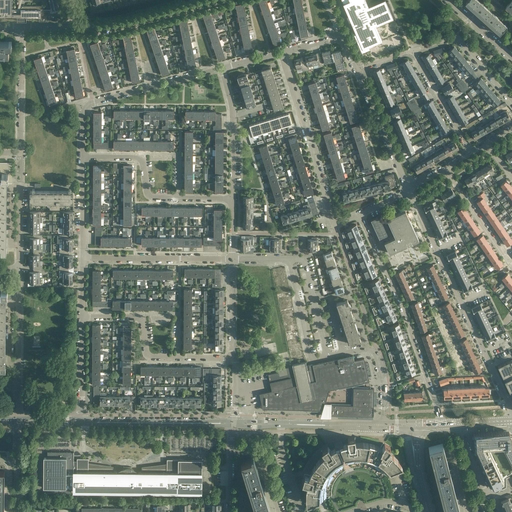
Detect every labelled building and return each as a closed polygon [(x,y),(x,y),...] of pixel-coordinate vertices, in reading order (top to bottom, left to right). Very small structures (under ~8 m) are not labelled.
[(0,0),(0,17),(61,17),(56,0),(0,0)] [(368,7),(365,0),(341,0),(363,49),(381,41),(375,28),(375,27),(393,19),(389,10),(391,9),(388,1),(386,2),(384,0),(382,1),(368,7)] [(476,13),(483,5),(477,0),(466,0),(465,2),(476,13)] [(259,5),(261,11),(269,8),(267,3),(259,5)] [(483,5),(476,13),(488,23),(495,16),(483,5)] [(261,11),(263,16),(271,14),(269,8),(261,11)] [(214,17),(213,14),(211,15),(209,12),(202,14),(204,20),(211,17),(214,17)] [(263,16),(265,22),(273,19),(271,14),(263,16)] [(495,16),(488,23),(500,33),(506,26),(495,16)] [(204,20),(205,26),(213,23),(211,17),(204,20)] [(265,22),(267,28),(275,25),(273,19),(265,22)] [(213,23),(205,26),(207,31),(215,29),(218,28),(217,26),(214,26),(213,23)] [(267,28),(269,33),(277,31),(275,25),(267,28)] [(148,35),(155,32),(154,26),(146,29),(148,35)] [(207,31),(209,37),(217,34),(215,29),(207,31)] [(269,33),(271,39),(279,36),(277,31),(269,33)] [(148,35),(150,40),(157,38),(155,32),(148,35)] [(241,40),(242,40),(250,38),(249,32),(241,34),(241,36),(240,37),(240,38),(233,39),(234,42),(241,40)] [(209,37),(211,43),(219,40),(217,34),(209,37)] [(281,42),(279,36),(271,39),(273,45),(281,42)] [(150,40),(151,46),(159,43),(157,38),(150,40)] [(211,43),(213,48),(221,46),(219,40),(211,43)] [(0,53),(8,54),(8,47),(11,47),(11,41),(0,41),(0,53)] [(90,44),(92,50),(99,47),(97,41),(90,44)] [(151,46),(153,52),(161,49),(159,43),(151,46)] [(213,48),(215,54),(223,51),(221,46),(213,48)] [(93,56),(101,53),(99,47),(92,50),(93,56)] [(448,52),(452,56),(458,51),(454,47),(448,52)] [(153,52),(155,58),(163,55),(161,49),(153,52)] [(321,63),(324,62),(325,63),(334,61),(337,72),(344,70),(343,68),(345,67),(344,66),(343,61),(344,61),(343,57),(342,57),(340,52),(341,52),(340,49),(338,50),(338,51),(330,53),(329,50),(322,53),(323,56),(320,57),(320,58),(321,63)] [(223,51),(215,54),(217,60),(225,57),(223,51)] [(452,56),(456,61),(461,56),(458,51),(452,56)] [(93,56),(95,61),(103,59),(101,53),(93,56)] [(321,63),(320,58),(318,59),(316,54),(314,55),(313,54),(310,55),(310,56),(314,68),(322,66),(321,63)] [(163,55),(155,58),(157,63),(165,61),(163,55)] [(423,58),(426,63),(432,60),(429,55),(423,58)] [(314,68),(310,56),(305,57),(306,62),(304,63),(306,70),(314,68)] [(458,63),(459,65),(465,60),(461,56),(456,61),(454,63),(456,65),(458,63)] [(33,59),(35,65),(43,62),(41,57),(33,59)] [(294,60),(295,65),(297,70),(302,68),(302,71),(306,70),(304,63),(301,63),(300,58),(294,60)] [(103,59),(95,61),(97,67),(105,64),(103,59)] [(402,63),(405,68),(411,65),(408,59),(402,63)] [(426,63),(429,69),(435,65),(432,60),(426,63)] [(459,65),(463,70),(469,65),(465,60),(459,65)] [(157,63),(159,69),(167,66),(165,61),(157,63)] [(43,62),(35,65),(37,71),(45,68),(43,62)] [(97,67),(99,73),(107,70),(105,64),(97,67)] [(262,74),(272,71),(270,66),(269,67),(269,66),(269,65),(261,68),(262,68),(262,69),(261,69),(262,74)] [(405,68),(408,73),(414,70),(411,65),(405,68)] [(429,69),(432,74),(438,70),(435,65),(429,69)] [(469,65),(463,70),(467,75),(472,71),(473,70),(469,65)] [(167,66),(159,69),(161,75),(169,72),(167,66)] [(37,71),(39,76),(47,74),(45,68),(37,71)] [(373,72),(375,77),(382,75),(379,69),(373,72)] [(101,78),(109,76),(107,70),(99,73),(101,78)] [(408,73),(411,79),(417,75),(414,70),(408,73)] [(432,74),(435,79),(441,75),(438,70),(432,74)] [(238,82),(247,79),(246,74),(245,74),(245,73),(237,75),(238,76),(236,77),(238,82)] [(47,74),(39,76),(41,82),(49,79),(47,74)] [(338,82),(346,80),(344,74),(336,77),(338,82)] [(375,77),(378,83),(384,80),(382,75),(375,77)] [(411,79),(414,84),(420,80),(417,75),(411,79)] [(438,84),(439,83),(444,81),(441,75),(435,79),(438,84)] [(101,78),(103,84),(111,81),(109,76),(101,78)] [(479,79),(474,83),(478,88),(484,83),(480,78),(479,79)] [(41,82),(43,88),(51,85),(49,79),(41,82)] [(239,86),(240,87),(249,84),(247,79),(238,82),(239,84),(237,85),(237,87),(239,86)] [(338,82),(339,88),(347,86),(346,80),(338,82)] [(384,80),(378,83),(380,88),(387,86),(384,80)] [(423,86),(420,80),(414,84),(417,89),(423,86)] [(111,81),(103,84),(105,90),(113,87),(111,81)] [(308,84),(310,90),(317,88),(316,82),(308,84)] [(442,87),(443,90),(445,93),(453,89),(449,83),(442,87)] [(478,88),(482,92),(488,87),(484,83),(478,88)] [(249,84),(240,87),(240,89),(238,90),(239,92),(241,92),(251,89),(249,84)] [(51,85),(43,88),(45,93),(53,91),(51,85)] [(463,93),(465,91),(469,88),(467,85),(462,88),(460,90),(463,93)] [(341,94),(349,91),(347,86),(339,88),(341,94)] [(380,88),(383,94),(389,91),(387,86),(380,88)] [(417,89),(420,94),(425,91),(426,91),(423,86),(417,89)] [(488,87),(482,92),(486,97),(492,92),(488,87)] [(310,90),(311,96),(319,93),(317,88),(310,90)] [(243,97),(252,94),(251,89),(241,92),(242,95),(240,95),(241,97),(243,97)] [(45,93),(47,99),(55,96),(53,91),(45,93)] [(341,94),(343,100),(351,97),(349,91),(341,94)] [(389,91),(383,94),(385,100),(391,97),(389,91)] [(279,95),(278,92),(269,95),(270,100),(279,97),(281,96),(281,94),(279,95)] [(486,97),(490,101),(496,96),(492,92),(486,97)] [(311,96),(313,101),(321,99),(319,93),(311,96)] [(244,102),(254,99),(252,94),(243,97),(243,100),(242,100),(242,103),(244,102)] [(446,99),(449,104),(455,101),(452,95),(447,98),(446,99)] [(55,96),(47,99),(49,105),(57,102),(55,96)] [(496,96),(490,101),(494,106),(500,101),(496,96)] [(343,100),(345,105),(353,103),(351,97),(343,100)] [(388,105),(389,105),(394,102),(391,97),(385,100),(388,105)] [(422,106),(425,104),(430,101),(428,98),(424,100),(424,102),(421,104),(422,106)] [(254,99),(244,102),(245,105),(243,106),(244,108),(246,107),(255,105),(254,99)] [(315,107),(323,105),(321,99),(313,101),(315,107)] [(431,101),(430,101),(425,104),(428,109),(434,106),(431,101)] [(455,101),(449,104),(452,109),(458,106),(455,101)] [(281,102),(272,105),(273,110),(283,108),(283,107),(284,107),(284,105),(282,105),(281,102)] [(353,103),(345,105),(346,111),(355,109),(353,103)] [(315,107),(317,113),(324,110),(323,105),(315,107)] [(390,110),(391,113),(392,116),(396,114),(401,112),(399,106),(396,107),(391,109),(390,110)] [(428,109),(431,114),(437,111),(434,106),(428,109)] [(452,109),(455,114),(461,111),(458,106),(452,109)] [(346,111),(348,117),(356,114),(355,109),(346,111)] [(318,119),(326,116),(324,110),(317,113),(318,119)] [(431,114),(434,119),(440,116),(437,111),(431,114)] [(455,114),(458,119),(464,116),(461,111),(455,114)] [(501,116),(504,122),(510,118),(507,112),(501,116)] [(292,124),(289,113),(288,113),(288,114),(284,115),(287,125),(291,124),(292,124)] [(356,114),(348,117),(350,123),(358,120),(356,114)] [(287,125),(284,115),(279,117),(282,127),(287,125)] [(318,119),(320,124),(328,122),(326,116),(318,119)] [(443,121),(440,116),(434,119),(437,124),(443,121)] [(467,121),(464,116),(458,119),(461,125),(467,121)] [(495,119),(498,125),(504,122),(501,116),(495,119)] [(282,127),(279,117),(274,118),(277,128),(282,127)] [(277,128),(274,118),(269,120),(272,130),(277,128)] [(394,121),(396,126),(402,123),(400,118),(398,119),(395,120),(394,121)] [(489,123),(492,129),(498,125),(495,119),(489,123)] [(272,130),(269,120),(264,121),(267,131),(272,130)] [(267,131),(264,121),(259,123),(262,133),(267,131)] [(446,126),(443,121),(437,124),(440,130),(446,126)] [(328,122),(320,124),(322,130),(330,128),(328,122)] [(262,133),(259,123),(254,124),(258,134),(262,133)] [(396,126),(398,132),(405,129),(402,123),(396,126)] [(483,126),(486,132),(492,129),(489,123),(483,126)] [(258,134),(254,124),(250,126),(250,125),(249,125),(252,136),(253,136),(258,134)] [(351,127),(353,132),(361,130),(359,124),(351,127)] [(449,131),(446,126),(440,130),(443,135),(449,131)] [(477,129),(481,135),(486,132),(483,126),(477,129)] [(398,132),(401,137),(407,135),(405,129),(398,132)] [(481,135),(477,129),(471,133),(474,139),(481,135)] [(361,130),(353,132),(355,138),(363,136),(361,130)] [(323,134),(325,140),(333,138),(331,132),(323,134)] [(401,137),(403,143),(410,140),(407,135),(401,137)] [(290,144),(297,142),(296,136),(288,138),(290,144)] [(355,138),(357,144),(365,141),(363,136),(355,138)] [(333,138),(325,140),(327,146),(335,143),(333,138)] [(403,143),(405,148),(412,146),(410,140),(403,143)] [(365,141),(357,144),(358,150),(366,147),(365,141)] [(290,144),(291,150),(299,147),(297,142),(290,144)] [(327,146),(328,151),(336,149),(335,143),(327,146)] [(449,146),(452,152),(458,148),(455,143),(449,146)] [(259,147),(260,153),(268,151),(266,145),(259,147)] [(414,151),(412,146),(405,148),(408,154),(414,151)] [(449,146),(443,150),(446,155),(452,152),(449,146)] [(291,150),(293,155),(301,153),(299,147),(291,150)] [(358,150),(360,155),(368,153),(366,147),(358,150)] [(336,149),(328,151),(330,157),(338,155),(336,149)] [(446,155),(443,150),(437,153),(440,159),(446,155)] [(260,153),(262,159),(270,156),(268,151),(260,153)] [(431,157),(434,162),(440,159),(437,153),(435,154),(434,152),(430,154),(431,156),(431,157)] [(293,155),(295,161),(303,159),(301,153),(293,155)] [(362,161),(370,159),(368,153),(360,155),(362,161)] [(330,157),(332,163),(340,160),(338,155),(330,157)] [(272,162),(270,156),(262,159),(264,165),(272,162)] [(434,162),(431,157),(425,160),(429,166),(434,162)] [(304,165),(303,159),(295,161),(297,167),(304,165)] [(362,161),(364,167),(372,164),(370,159),(362,161)] [(418,161),(419,163),(423,169),(429,166),(425,160),(423,161),(422,159),(418,161)] [(340,160),(332,163),(334,169),(342,166),(340,160)] [(423,169),(419,163),(418,161),(412,165),(413,167),(417,173),(423,169)] [(0,249),(1,249),(1,252),(6,252),(6,249),(4,249),(4,228),(5,184),(10,184),(11,163),(0,162),(0,249)] [(264,165),(266,170),(273,168),(272,162),(264,165)] [(372,164),(364,167),(365,173),(373,170),(372,164)] [(484,167),(488,173),(493,170),(490,164),(484,167)] [(304,165),(297,167),(298,173),(306,170),(304,165)] [(334,169),(335,174),(343,172),(342,166),(334,169)] [(479,170),(483,176),(488,173),(484,167),(479,170)] [(273,168),(266,170),(267,176),(275,174),(273,168)] [(306,170),(298,173),(295,174),(297,179),(300,178),(308,176),(306,170)] [(483,176),(479,170),(474,174),(479,181),(484,178),(483,176)] [(343,172),(335,174),(337,180),(345,178),(343,172)] [(267,176),(269,182),(277,179),(275,174),(267,176)] [(382,182),(384,191),(390,189),(390,187),(396,186),(393,174),(384,176),(386,181),(382,182)] [(474,174),(469,177),(473,183),(474,184),(479,181),(474,174)] [(308,176),(300,178),(302,184),(310,182),(308,176)] [(473,183),(469,177),(464,180),(468,186),(473,183)] [(269,182),(271,188),(279,185),(277,179),(269,182)] [(500,185),(504,190),(510,185),(506,181),(500,185)] [(302,184),(304,190),(311,187),(310,182),(302,184)] [(376,184),(379,192),(384,191),(382,182),(376,184)] [(364,185),(365,187),(367,195),(373,194),(371,185),(370,183),(364,185)] [(371,185),(373,194),(379,192),(376,184),(371,185)] [(271,188),(273,193),(280,191),(279,185),(271,188)] [(313,193),(311,187),(304,190),(305,196),(313,193)] [(359,188),(361,197),(367,195),(365,187),(359,188)] [(353,190),(355,198),(361,197),(359,188),(353,190)] [(446,192),(450,198),(451,200),(455,197),(454,195),(455,195),(451,189),(446,192)] [(347,192),(350,200),(355,198),(353,190),(347,192)] [(273,193),(274,199),(282,197),(280,191),(273,193)] [(49,210),(59,210),(59,203),(73,203),(73,192),(29,192),(29,203),(49,203),(49,210)] [(350,200),(347,192),(341,193),(342,195),(338,196),(339,202),(344,201),(350,200)] [(450,198),(446,192),(441,196),(445,202),(450,198)] [(476,202),(480,207),(486,203),(483,198),(485,196),(483,193),(477,197),(479,200),(476,202)] [(284,203),(282,197),(274,199),(276,205),(284,203)] [(424,207),(426,212),(435,208),(438,206),(437,204),(434,206),(432,203),(424,207)] [(480,207),(483,212),(489,208),(486,203),(480,207)] [(310,209),(309,207),(303,209),(306,217),(312,215),(311,212),(310,209)] [(461,216),(467,212),(463,207),(457,211),(461,216)] [(435,208),(426,212),(428,216),(437,212),(435,208)] [(483,212),(486,217),(493,212),(489,208),(483,212)] [(306,217),(303,209),(298,210),(300,219),(306,217)] [(300,219),(298,210),(292,212),(295,221),(300,219)] [(389,253),(419,240),(405,210),(386,219),(388,222),(386,224),(382,215),(370,220),(380,241),(385,238),(386,241),(384,242),(389,253)] [(295,221),(292,212),(286,214),(289,222),(295,221)] [(437,212),(428,216),(430,221),(439,217),(437,212)] [(461,216),(464,221),(470,217),(467,212),(461,216)] [(486,217),(490,221),(496,217),(493,212),(486,217)] [(289,222),(286,214),(280,216),(283,224),(289,222)] [(441,222),(439,217),(430,221),(433,226),(441,222)] [(467,226),(473,222),(470,217),(464,221),(467,226)] [(496,217),(490,221),(493,226),(499,222),(496,217)] [(433,226),(435,230),(443,226),(441,222),(433,226)] [(467,226),(470,231),(477,226),(473,222),(467,226)] [(493,226),(496,231),(503,227),(499,222),(493,226)] [(346,228),(348,233),(348,234),(358,230),(356,224),(351,226),(351,225),(348,226),(348,227),(346,228)] [(445,231),(443,226),(435,230),(437,235),(445,231)] [(477,226),(470,231),(474,236),(480,231),(477,226)] [(503,227),(496,231),(500,236),(506,232),(503,227)] [(360,235),(358,230),(348,234),(348,233),(347,234),(349,239),(360,235)] [(445,231),(437,235),(439,240),(448,236),(445,231)] [(500,236),(503,241),(509,237),(506,232),(500,236)] [(42,239),(42,235),(33,235),(33,238),(29,238),(29,240),(28,241),(28,244),(39,244),(40,239),(42,239)] [(59,244),(62,244),(73,244),(73,238),(69,238),(69,235),(59,235),(59,244)] [(362,240),(360,235),(349,239),(351,244),(362,240)] [(476,239),(480,244),(486,240),(482,235),(476,239)] [(253,236),(246,236),(246,239),(240,239),(240,245),(251,245),(253,245),(253,236)] [(511,240),(509,237),(503,241),(507,246),(511,242),(511,240)] [(364,245),(362,240),(351,244),(354,249),(364,245)] [(486,240),(480,244),(483,249),(489,245),(486,240)] [(33,250),(33,252),(42,252),(42,244),(39,244),(28,244),(28,246),(29,247),(29,250),(33,250)] [(56,251),(56,252),(68,252),(68,250),(73,250),(73,244),(62,244),(62,249),(59,249),(59,251),(56,251)] [(251,250),(251,245),(240,245),(240,251),(246,251),(246,253),(253,253),(253,250),(251,250)] [(366,250),(364,245),(354,249),(356,254),(366,250)] [(483,249),(486,254),(492,250),(489,245),(483,249)] [(358,259),(368,255),(366,250),(356,254),(358,259)] [(492,250),(486,254),(490,258),(496,254),(492,250)] [(447,255),(449,260),(457,256),(455,251),(447,255)] [(28,261),(29,261),(39,261),(39,256),(42,256),(42,252),(33,252),(33,255),(29,255),(29,257),(28,258),(28,261)] [(62,261),(72,261),(73,255),(68,255),(68,252),(56,252),(56,254),(59,254),(59,256),(62,256),(62,261)] [(490,258),(493,263),(499,259),(496,254),(490,258)] [(370,260),(368,255),(358,259),(360,264),(361,264),(370,260)] [(460,261),(457,256),(449,260),(451,265),(460,261)] [(499,259),(493,263),(496,268),(502,264),(499,259)] [(372,265),(370,260),(361,264),(363,268),(372,265)] [(33,267),(33,269),(42,269),(42,266),(39,266),(39,261),(29,261),(29,267),(33,267)] [(59,266),(59,269),(68,269),(68,267),(72,267),(72,261),(62,261),(62,266),(59,266)] [(462,265),(460,261),(451,265),(453,269),(462,265)] [(375,269),(372,265),(363,268),(362,269),(364,274),(375,269)] [(429,273),(435,270),(433,265),(427,268),(429,273)] [(455,274),(464,270),(462,265),(453,269),(455,274)] [(42,269),(33,269),(33,272),(29,272),(29,278),(42,278),(42,269)] [(68,272),(68,269),(59,269),(59,278),(62,278),(72,278),(72,272),(68,272)] [(377,275),(375,269),(364,274),(366,279),(377,275)] [(395,273),(397,279),(404,276),(402,272),(404,271),(403,270),(395,273)] [(429,273),(432,279),(438,276),(435,270),(429,273)] [(466,274),(464,270),(455,274),(458,278),(466,274)] [(505,283),(511,278),(507,273),(501,278),(505,283)] [(460,283),(468,279),(466,274),(458,278),(460,283)] [(405,278),(407,277),(406,275),(404,276),(397,279),(400,284),(406,281),(405,278)] [(438,276),(432,279),(434,284),(440,281),(438,276)] [(42,278),(29,278),(29,284),(33,284),(33,287),(42,287),(42,278)] [(59,283),(59,287),(68,287),(68,284),(72,284),(72,278),(62,278),(62,283),(59,283)] [(379,279),(369,283),(371,289),(372,289),(372,288),(381,284),(379,279)] [(470,284),(468,279),(460,283),(462,288),(470,284)] [(400,284),(402,289),(409,286),(406,281),(400,284)] [(434,284),(437,289),(443,286),(440,281),(434,284)] [(383,289),(381,284),(372,288),(372,289),(374,293),(375,293),(383,289)] [(473,288),(470,284),(462,288),(464,292),(473,288)] [(402,289),(405,295),(411,292),(409,286),(402,289)] [(437,289),(439,294),(445,291),(443,286),(437,289)] [(385,294),(383,289),(375,293),(377,298),(385,294)] [(0,295),(0,368),(5,368),(5,365),(3,365),(3,300),(10,300),(10,290),(0,290),(0,295)] [(448,298),(445,291),(439,294),(442,300),(445,298),(446,299),(448,298)] [(411,292),(405,295),(408,301),(410,299),(414,297),(411,292)] [(377,298),(380,302),(380,303),(388,299),(385,294),(377,298)] [(390,304),(388,299),(380,303),(380,302),(377,303),(380,308),(390,304)] [(357,330),(348,302),(347,300),(336,303),(350,344),(360,340),(357,330)] [(446,311),(452,308),(449,303),(443,306),(446,311)] [(392,309),(390,304),(380,308),(382,313),(392,309)] [(474,313),(482,309),(480,304),(472,308),(474,313)] [(446,311),(448,316),(454,313),(452,308),(446,311)] [(394,314),(392,309),(382,313),(384,318),(394,314)] [(476,317),(485,313),(482,309),(474,313),(476,317)] [(448,316),(451,321),(457,318),(454,313),(448,316)] [(485,313),(476,317),(478,322),(487,318),(485,313)] [(257,314),(252,317),(256,322),(260,319),(257,314)] [(394,314),(384,318),(387,323),(397,319),(394,314)] [(451,323),(453,327),(459,324),(457,318),(451,321),(446,324),(447,325),(451,323)] [(487,318),(478,322),(481,327),(489,323),(487,318)] [(481,327),(483,331),(491,327),(489,323),(481,327)] [(399,324),(388,327),(390,333),(392,333),(392,332),(401,329),(399,324)] [(453,327),(455,332),(462,329),(459,324),(453,327)] [(491,327),(483,331),(485,336),(493,332),(491,327)] [(402,335),(401,329),(392,332),(392,333),(394,337),(394,338),(402,335)] [(464,334),(462,329),(455,332),(458,337),(464,334)] [(485,336),(487,341),(496,337),(493,332),(485,336)] [(394,344),(404,340),(402,335),(394,338),(394,337),(392,338),(394,344)] [(460,342),(463,347),(469,344),(466,339),(460,342)] [(406,346),(404,340),(394,344),(396,349),(398,349),(398,348),(406,346)] [(463,347),(465,353),(471,350),(469,344),(463,347)] [(398,348),(398,349),(400,354),(408,351),(406,346),(398,348)] [(468,358),(474,355),(471,350),(465,353),(468,358)] [(410,356),(408,351),(400,354),(397,354),(399,360),(410,356)] [(468,358),(470,363),(476,360),(474,355),(468,358)] [(268,375),(271,391),(259,394),(262,409),(323,410),(328,390),(369,381),(364,358),(353,361),(352,356),(306,366),(293,369),(292,367),(290,367),(278,370),(279,372),(268,375)] [(401,365),(412,362),(410,356),(399,360),(401,365)] [(470,363),(472,368),(479,365),(476,360),(470,363)] [(511,364),(510,360),(498,366),(511,394),(511,395),(511,364)] [(412,362),(401,365),(403,371),(414,367),(412,362)] [(479,365),(472,368),(475,374),(479,372),(479,373),(482,371),(479,365)] [(416,373),(414,367),(403,371),(405,376),(416,373)] [(440,367),(433,369),(435,376),(438,375),(438,374),(442,372),(440,367)] [(447,388),(447,389),(442,390),(442,394),(443,394),(443,398),(489,395),(489,394),(490,394),(490,389),(489,389),(489,387),(484,388),(484,386),(447,388)] [(330,415),(373,416),(373,388),(353,388),(353,405),(340,405),(330,405),(330,412),(330,415)] [(138,402),(140,402),(140,406),(146,406),(146,397),(138,397),(138,402)] [(511,437),(508,431),(473,433),(474,448),(493,488),(501,484),(501,479),(511,473),(511,437)] [(342,473),(347,470),(355,468),(359,468),(364,468),(372,471),(375,474),(379,477),(378,478),(379,479),(383,476),(382,475),(384,473),(402,466),(398,461),(392,454),(388,451),(390,447),(384,444),(383,443),(381,447),(377,446),(369,443),(360,442),(356,442),(356,437),(354,438),(354,437),(347,438),(348,443),(343,444),(335,447),(330,450),(327,446),(322,450),(321,451),(324,455),(321,458),(315,464),(311,472),(310,475),(305,474),(304,476),(302,482),(307,483),(306,489),(306,498),(307,504),(313,502),(315,501),(331,496),(332,491),(332,487),(334,483),(335,481),(340,475),(342,473)] [(443,444),(429,448),(445,511),(458,511),(449,474),(452,473),(451,468),(448,469),(442,445),(443,444)] [(44,457),(43,488),(47,488),(47,493),(71,493),(71,488),(73,488),(73,492),(102,492),(102,491),(105,491),(105,492),(131,492),(134,492),(163,493),(163,491),(167,491),(167,493),(202,493),(202,470),(202,465),(202,460),(184,459),(167,459),(167,464),(142,467),(141,472),(138,472),(138,471),(137,471),(135,470),(134,469),(133,469),(132,468),(132,467),(123,467),(123,468),(122,469),(121,469),(119,470),(118,470),(117,471),(117,472),(113,471),(113,466),(88,463),(88,458),(77,458),(77,461),(75,461),(74,461),(74,452),(47,452),(47,457),(44,457)] [(254,459),(254,458),(240,462),(241,463),(256,511),(269,511),(262,487),(265,486),(264,481),(261,482),(253,459),(254,459)] [(504,511),(506,511),(511,509),(511,507),(511,505),(511,504),(511,502),(510,503),(508,498),(507,498),(506,499),(504,500),(502,500),(500,501),(504,511)] [(164,511),(164,509),(169,509),(169,510),(170,510),(170,503),(153,503),(153,508),(157,508),(157,511),(156,511),(164,511)]
